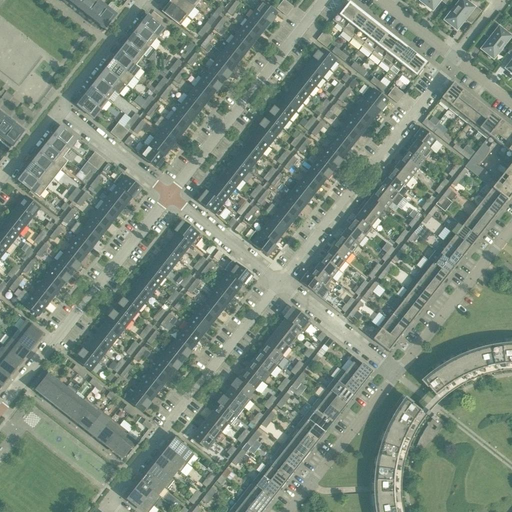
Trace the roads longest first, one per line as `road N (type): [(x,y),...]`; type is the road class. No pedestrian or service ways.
road 1 (residential): [(280,283),(455,61)]
road 2 (residential): [(106,503),(280,283)]
road 3 (residential): [(0,413),(169,196)]
road 4 (residential): [(169,196),(323,0)]
road 5 (residential): [(395,374),(511,227)]
road 6 (residential): [(286,511),(395,374)]
road 7 (residential): [(395,374),(280,283)]
road 8 (residential): [(280,283),(169,196)]
road 9 (residential): [(169,196),(58,110)]
road 10 (residential): [(58,110),(144,0)]
